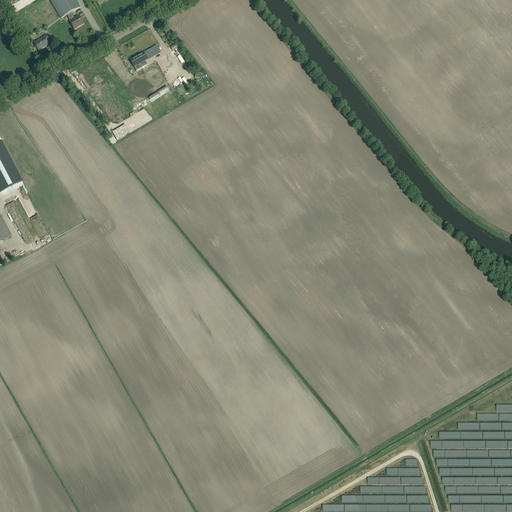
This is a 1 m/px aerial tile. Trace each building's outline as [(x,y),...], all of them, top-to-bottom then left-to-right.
[(74,29),(84,24),(79,16),(74,18),(71,13),(81,8),(76,0),(50,0),(61,19),(67,16),(70,21),(69,21),(74,29)] [(46,41),(49,40),(46,35),(43,36),(44,37),(34,43),(38,51),(48,45),(46,41)] [(161,70),(173,63),(168,54),(146,66),(143,62),(147,60),(144,53),(130,60),(134,67),(140,64),(142,68),(119,81),(124,90),(145,79),(151,89),(167,80),(161,70)] [(184,76),(189,84),(196,79),(190,71),(184,76)] [(125,125),(112,133),(117,140),(130,133),(125,125)] [(0,142),(0,193),(22,181),(1,141),(0,142)] [(0,241),(11,235),(0,214),(0,241)]
